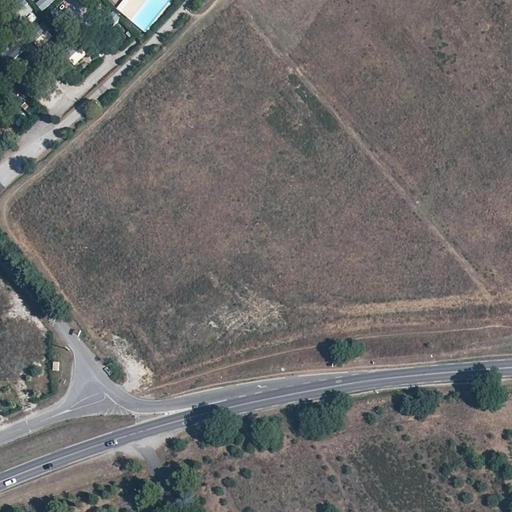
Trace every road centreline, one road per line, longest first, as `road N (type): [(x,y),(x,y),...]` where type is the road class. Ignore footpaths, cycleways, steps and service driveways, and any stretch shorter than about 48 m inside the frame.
road 1 (secondary): [(0,481),(203,411),(387,375)]
road 2 (unclassified): [(387,375),(178,404),(119,396)]
road 3 (unclassified): [(190,0),(86,107),(0,178)]
road 4 (unclassified): [(0,257),(97,375)]
road 5 (secondary): [(387,375),(511,366)]
